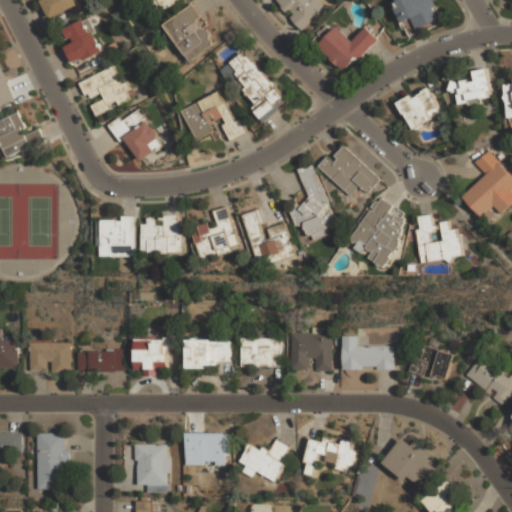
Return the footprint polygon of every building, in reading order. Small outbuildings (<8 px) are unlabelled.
[(41,0),(49,18),(77,6),(74,0),(41,0)] [(151,0),(158,11),(178,0),(151,0)] [(277,0),(303,30),(328,9),(320,0),(277,0)] [(392,0),(407,35),(444,20),(435,0),(392,0)] [(163,24),(186,62),(217,43),(193,5),(163,24)] [(73,63),(102,54),(91,17),(61,27),(73,63)] [(319,45),(347,72),(379,39),(366,26),(353,40),(338,26),(319,45)] [(288,99),(246,50),(223,70),(265,119),(288,99)] [(0,107),(16,101),(0,61),(0,107)] [(80,82),(89,101),(91,101),(97,114),(133,98),(117,65),(80,82)] [(473,71),(474,80),(450,83),(451,92),(456,91),(458,105),(492,100),(487,69),(473,71)] [(398,103),(412,129),(442,114),(428,87),(398,103)] [(183,108),(197,139),(217,130),(214,122),(221,119),(231,140),(245,133),(224,88),(183,108)] [(140,162),(166,143),(138,106),(112,126),(140,162)] [(0,120),(0,149),(3,148),(9,162),(35,151),(33,147),(45,142),(40,130),(28,135),(19,113),(0,120)] [(332,158),(329,155),(318,166),(350,196),(359,186),(367,194),(380,179),(344,145),(332,158)] [(511,186),(511,176),(488,151),(475,163),(486,175),(462,197),(481,217),(493,205),(502,213),(511,203),(511,191),(510,189),(511,186)] [(335,221),(313,164),(299,170),(311,200),(289,209),(296,227),(305,223),(312,241),(329,234),(326,225),(335,221)] [(382,265),(413,220),(379,197),(348,243),(382,265)] [(214,210),(217,227),(209,228),(208,223),(193,227),(199,258),(231,252),(230,246),(237,244),(229,207),(214,210)] [(256,259),(266,257),(267,263),(294,256),(285,223),(268,228),(270,238),(264,240),(256,210),(243,214),(256,259)] [(421,263),(463,258),(459,228),(450,229),(450,221),(441,222),(443,240),(437,240),(434,214),(419,216),(420,228),(417,229),(421,263)] [(98,256),(135,257),(136,216),(122,215),(122,220),(99,219),(98,256)] [(142,223),(142,253),(181,253),(181,215),(165,215),(165,225),(156,225),(156,217),(148,217),(148,223),(142,223)] [(19,340),(3,340),(3,329),(0,328),(0,369),(20,369),(19,340)] [(292,370),(308,369),(308,358),(315,357),(316,371),(333,371),(332,333),(291,334),(292,370)] [(395,346),(359,346),(359,336),(343,336),(344,370),(395,368),(395,346)] [(241,367),(281,366),(280,337),(241,339),(241,367)] [(135,370),(145,370),(145,375),(157,376),(157,369),(167,369),(168,349),(175,349),(175,339),(135,338),(135,370)] [(185,341),(186,368),(217,367),(217,362),(230,361),(229,340),(185,341)] [(72,343),(32,342),(32,370),(48,371),(49,363),(53,363),(53,372),(72,373),(72,343)] [(455,353),(422,345),(415,373),(428,376),(428,374),(448,379),(455,353)] [(79,371),(125,371),(125,350),(79,350),(79,371)] [(466,376),(503,405),(511,392),(511,373),(510,376),(483,355),(466,376)] [(0,432),(0,453),(22,453),(23,433),(0,432)] [(187,465),(226,464),(226,456),(230,456),(230,432),(187,433),(187,465)] [(352,473),(359,446),(310,433),(302,461),(311,464),(309,471),(313,472),(315,463),(352,473)] [(68,434),(39,434),(39,488),(68,488),(68,434)] [(406,435),(384,462),(419,491),(441,464),(406,435)] [(250,443),(241,462),(275,479),(292,446),(277,439),(270,452),(250,443)] [(137,443),(137,485),(171,485),(172,443),(137,443)] [(463,511),(444,485),(425,499),(434,511),(463,511)] [(139,501),(139,511),(152,511),(153,501),(139,501)]
